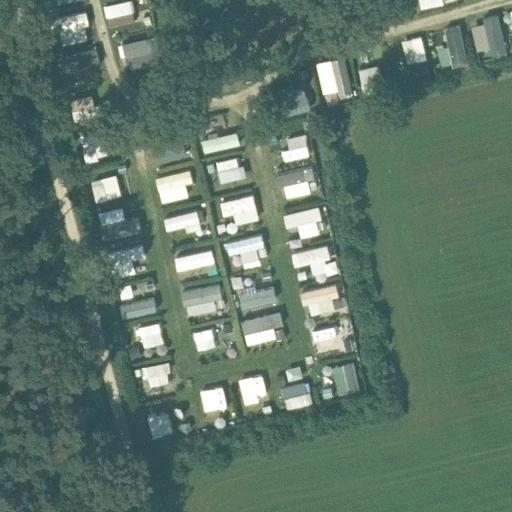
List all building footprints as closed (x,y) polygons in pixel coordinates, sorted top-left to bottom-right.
[(109,0),(112,23),(136,21),(133,0),(109,0)] [(497,54),(509,53),(504,13),(486,15),(487,22),(476,23),(479,48),(496,46),(497,54)] [(440,46),(444,66),(472,60),(464,22),(445,26),(449,45),(440,46)] [(425,35),(404,39),(408,63),(429,59),(425,35)] [(320,66),(338,65),(339,94),(350,94),(349,57),(320,59),(320,66)] [(207,151),(242,142),(239,129),(204,138),(207,151)] [(186,131),(152,133),(153,158),(187,155),(186,131)] [(284,136),(287,158),(312,155),(309,133),(284,136)] [(82,155),(103,156),(104,135),(83,135),(82,155)] [(221,181),(246,178),(243,155),(218,158),(221,181)] [(174,159),(162,160),(163,193),(193,192),(191,161),(174,162),(174,159)] [(308,165),(278,173),(285,198),(315,190),(308,165)] [(116,170),(86,177),(91,202),(122,195),(116,170)] [(222,200),(229,226),(262,217),(255,191),(222,200)] [(107,236),(137,227),(130,203),(100,212),(107,236)] [(289,227),(298,224),(303,243),(329,236),(320,203),(285,212),(289,227)] [(168,231),(203,220),(199,207),(164,218),(168,231)] [(228,240),(231,254),(242,252),(246,267),(269,261),(262,232),(228,240)] [(328,243),(294,251),(310,315),(344,307),(328,243)] [(177,256),(179,268),(217,260),(215,248),(177,256)] [(217,297),(225,296),(223,283),(184,287),(187,313),(218,310),(217,297)] [(280,299),(277,283),(238,292),(242,308),(280,299)] [(122,318),(159,308),(155,295),(118,305),(122,318)] [(244,316),(247,343),(280,339),(279,324),(286,323),(285,312),(244,316)] [(324,326),(332,355),(360,348),(351,318),(324,326)] [(167,343),(162,320),(139,324),(143,348),(167,343)] [(201,355),(230,351),(228,338),(234,337),(232,324),(198,328),(201,355)] [(137,365),(140,388),(178,383),(175,360),(137,365)] [(340,393),(362,391),(359,361),(337,364),(340,393)] [(265,370),(239,377),(246,402),(271,396),(265,370)] [(284,384),(288,407),(315,402),(311,379),(284,384)] [(218,397),(205,399),(209,424),(234,420),(228,381),(215,383),(218,397)] [(183,405),(149,413),(155,437),(188,429),(183,405)]
